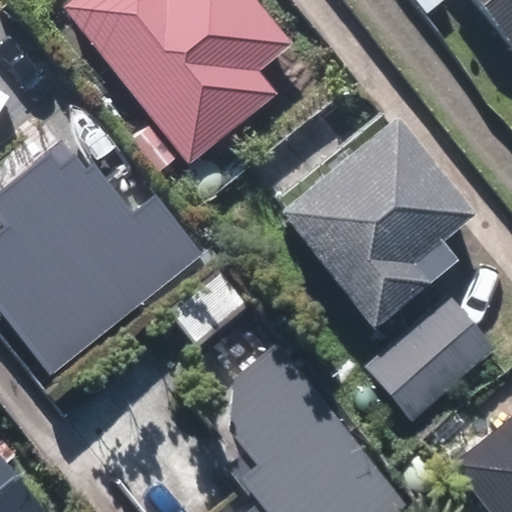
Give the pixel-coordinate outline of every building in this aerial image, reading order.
[(274,43),(238,0),(65,0),(189,151),(261,93),(242,69),(274,43)] [(511,0),(461,0),(511,59),(511,0)] [(260,211),(354,327),(439,259),(422,239),(454,213),(375,117),(260,211)] [(218,262),(165,305),(195,342),(248,300),(218,262)] [(355,364),(404,420),(484,348),(433,293),(355,364)] [(271,511),(390,511),(407,498),(274,336),(234,368),(233,387),(234,428),(258,457),(240,473),(271,511)] [(511,511),(511,405),(441,465),(480,511),(511,511)] [(27,511),(0,479),(0,511),(27,511)]
